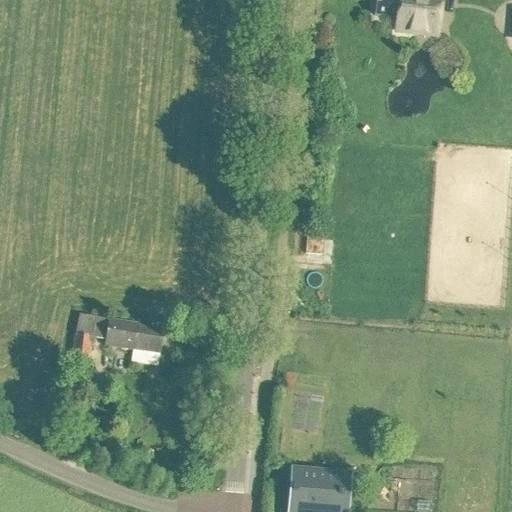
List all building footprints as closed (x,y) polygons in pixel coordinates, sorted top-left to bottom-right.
[(375,0),(373,18),(397,20),(396,33),(436,37),(439,0),(375,0)] [(108,321),(108,323),(77,318),(74,338),(91,340),(91,341),(105,344),(104,348),(159,357),(163,332),(138,328),(138,326),(108,321)] [(91,340),(74,338),(70,366),(87,369),(88,365),(90,365),(91,354),(89,354),(91,341),(91,340)] [(88,374),(73,372),(70,372),(68,387),(86,390),(88,374)] [(292,492),(291,492),(291,497),(292,497),(290,511),(337,511),(339,501),(340,501),(341,496),(339,496),(341,478),(294,475),(292,492)] [(385,493),(380,488),(374,496),(379,500),(385,493)]
